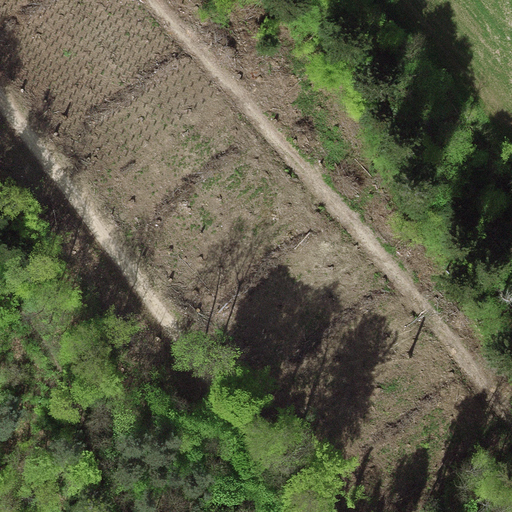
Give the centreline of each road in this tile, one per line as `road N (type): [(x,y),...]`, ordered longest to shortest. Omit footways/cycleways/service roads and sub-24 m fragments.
road 1 (track): [(511,449),(131,0)]
road 2 (track): [(360,511),(0,79)]
